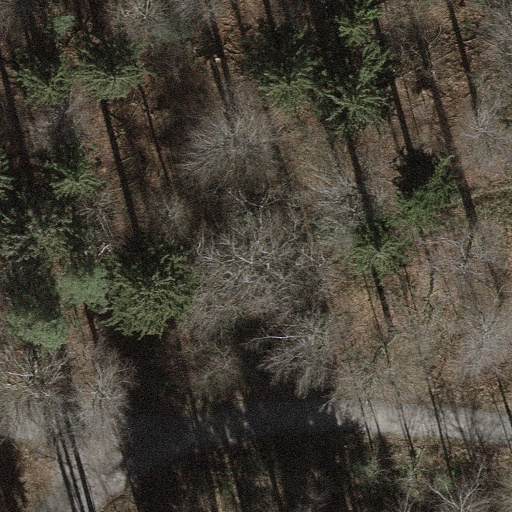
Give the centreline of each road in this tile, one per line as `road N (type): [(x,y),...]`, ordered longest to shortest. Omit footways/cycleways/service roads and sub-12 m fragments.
road 1 (track): [(511,429),(296,417),(180,434)]
road 2 (track): [(180,434),(0,418)]
road 3 (track): [(180,434),(127,463),(69,511)]
